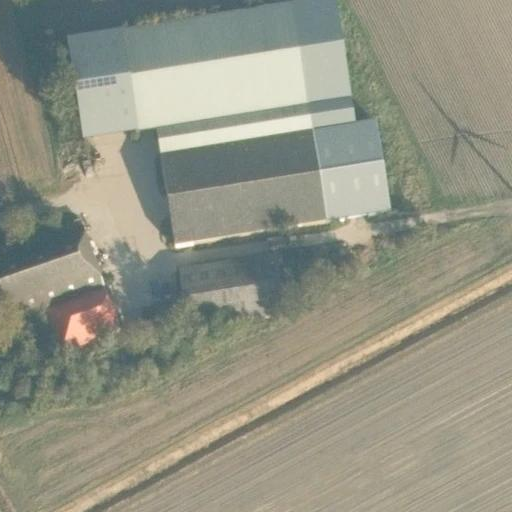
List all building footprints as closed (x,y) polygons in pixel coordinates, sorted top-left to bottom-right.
[(135,137),(155,134),(309,110),(292,8),(119,35),(135,137)] [(309,110),(155,134),(159,161),(313,136),(309,110)] [(313,136),(159,161),(173,249),(390,215),(376,126),(313,136)] [(67,225),(0,249),(0,250),(2,256),(0,256),(0,314),(4,313),(8,323),(43,310),(104,288),(81,225),(80,220),(67,225)] [(178,271),(188,334),(288,319),(278,256),(178,271)] [(60,356),(121,334),(104,288),(43,310),(60,356)] [(131,329),(140,352),(156,346),(147,323),(131,329)]
